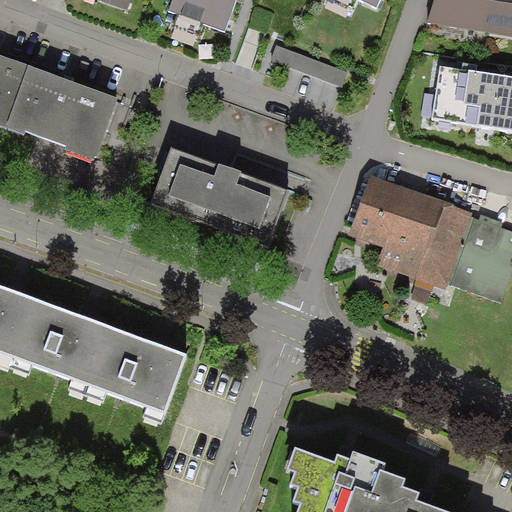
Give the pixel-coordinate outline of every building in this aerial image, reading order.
[(93,0),(128,12),(132,0),(93,0)] [(173,0),(169,13),(225,31),(236,0),(173,0)] [(360,0),(379,8),(382,0),(360,0)] [(511,0),(435,0),(431,24),(511,36),(511,0)] [(277,48),(271,63),(342,89),(348,74),(277,48)] [(0,131),(4,133),(28,68),(0,57),(0,131)] [(121,102),(28,68),(4,133),(25,140),(27,136),(66,150),(65,155),(98,167),(121,102)] [(511,79),(441,69),(433,123),(511,134),(511,79)] [(146,204),(267,246),(287,190),(166,148),(146,204)] [(444,278),(498,297),(511,258),(511,230),(499,226),(501,219),(478,211),(476,217),(362,176),(343,228),(380,241),(372,262),(440,287),(444,278)] [(0,294),(0,365),(163,424),(186,361),(0,294)] [(441,511),(409,501),(413,490),(398,485),(400,477),(372,467),(374,462),(347,453),(345,459),(331,454),(328,463),(289,451),(283,470),(290,472),(285,486),(294,489),(288,504),(296,507),(294,511),(441,511)]
